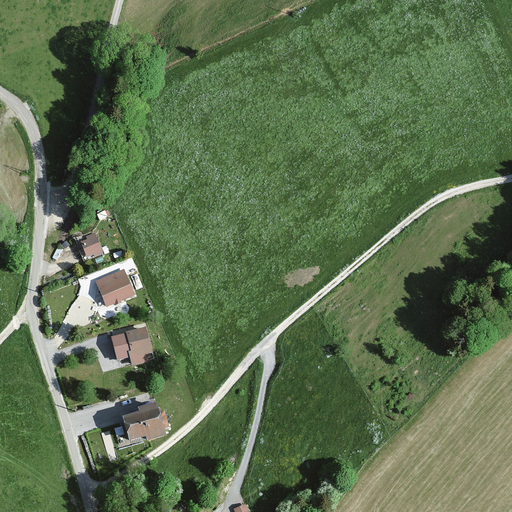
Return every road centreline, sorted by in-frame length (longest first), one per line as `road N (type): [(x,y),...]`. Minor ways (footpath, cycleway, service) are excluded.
road 1 (track): [(82,489),(186,431),(267,342),(400,225),(460,190),(511,177)]
road 2 (residential): [(0,92),(23,114),(40,159),(36,333),(89,511)]
